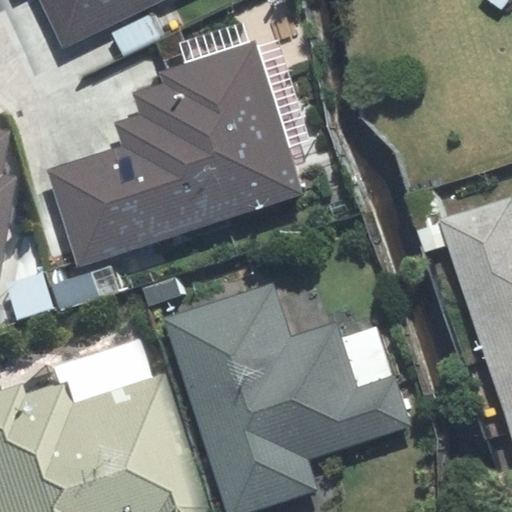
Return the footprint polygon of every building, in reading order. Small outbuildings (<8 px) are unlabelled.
[(51,0),(73,44),(164,0),(51,0)] [(304,188),(253,40),(172,68),(176,81),(146,92),(153,111),(108,126),(114,142),(39,168),(74,267),(304,188)] [(468,248),(511,377),(511,204),(460,222),(451,193),(427,201),(445,255),(468,248)] [(186,280),(156,289),(162,307),(193,296),(186,280)] [(179,324),(242,511),(269,511),(333,491),(323,461),(429,426),(413,378),(409,380),(392,331),(356,342),(351,327),(306,342),(287,287),(179,324)] [(0,388),(0,511),(203,511),(206,506),(161,372),(71,403),(63,381),(21,395),(16,383),(0,388)]
